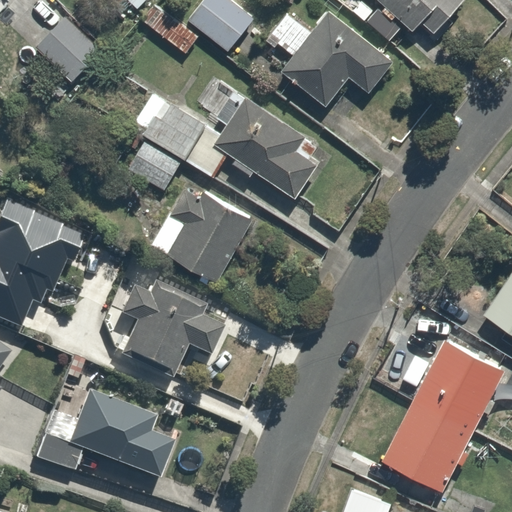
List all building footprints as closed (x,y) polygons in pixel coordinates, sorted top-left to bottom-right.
[(196,30),(159,0),(115,0),(178,51),(196,30)] [(239,0),(183,0),(178,7),(227,42),(251,9),(239,0)] [(315,71),(341,89),(368,50),(294,0),(293,0),(246,68),(294,101),(315,71)] [(344,0),(379,30),(405,0),(344,0)] [(56,9),(30,40),(38,46),(19,68),(50,94),(68,72),(95,41),(56,9)] [(179,143),(267,201),(290,167),(260,146),(270,132),(213,94),(179,143)] [(143,248),(192,273),(223,212),(175,187),(143,248)] [(0,258),(0,316),(24,271),(0,258)] [(511,258),(479,308),(511,329),(511,258)] [(96,345),(145,367),(160,334),(181,343),(196,311),(126,279),(96,345)] [(500,362),(437,330),(375,452),(438,485),(500,362)] [(31,447),(125,487),(145,438),(120,428),(126,413),(57,384),(31,447)] [(391,511),(383,508),(388,496),(343,478),(329,511),(391,511)]
